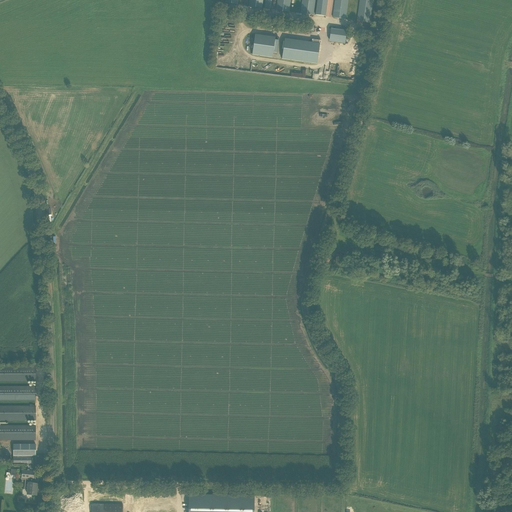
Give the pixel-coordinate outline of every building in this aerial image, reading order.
[(277,0),(276,10),(288,12),(289,0),(302,0),(301,14),(313,15),(314,0),(277,0)] [(317,0),(315,15),(325,17),(325,12),(326,12),(327,0),(317,0)] [(369,23),(372,0),(334,0),(332,18),(345,19),(347,0),(359,0),(357,22),(369,23)] [(329,41),(344,43),(346,30),(331,28),(329,41)] [(252,55),(272,58),(275,37),(255,34),(252,55)] [(317,64),(320,43),(285,38),(282,59),(317,64)] [(35,367),(30,367),(0,367),(0,381),(35,382),(35,367)] [(35,387),(30,386),(0,386),(0,401),(29,401),(35,401),(35,387)] [(29,406),(25,406),(0,406),(0,420),(35,421),(35,404),(29,404),(29,406)] [(35,426),(30,426),(0,425),(0,440),(30,440),(35,440),(35,426)] [(22,444),(13,444),(13,456),(13,464),(31,464),(31,456),(35,456),(35,444),(30,444),(22,444)] [(22,470),(21,478),(21,480),(29,480),(28,483),(27,495),(36,495),(37,487),(38,484),(38,483),(37,483),(37,482),(36,481),(35,480),(36,472),(29,471),(22,470)] [(188,494),(187,511),(252,511),(253,495),(188,494)] [(172,511),(173,501),(139,500),(138,511),(172,511)]
